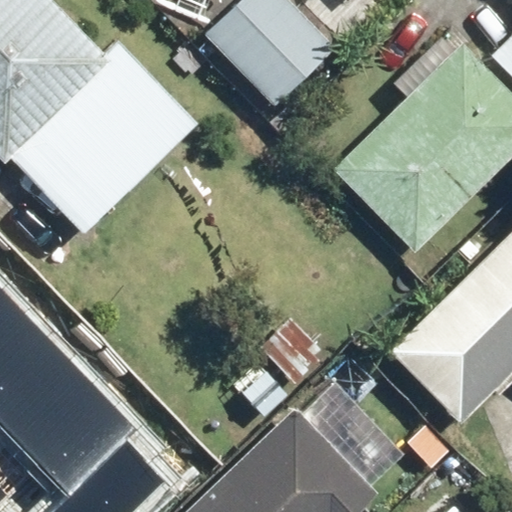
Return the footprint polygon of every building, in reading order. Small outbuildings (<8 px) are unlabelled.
[(54,0),(0,0),(0,161),(73,243),(184,146),(54,0)] [(278,0),(231,0),(196,30),(265,109),(327,56),(278,0)] [(511,29),(482,59),(511,90),(511,29)] [(313,155),(394,248),(511,145),(511,105),(451,35),(313,155)] [(511,236),(503,228),(381,354),(478,446),(511,410),(511,236)] [(0,288),(0,426),(61,490),(37,511),(131,511),(159,485),(122,446),(137,432),(0,288)] [(285,303),(241,341),(286,394),(330,356),(285,303)] [(281,417),(185,511),(333,511),(355,491),(281,417)]
